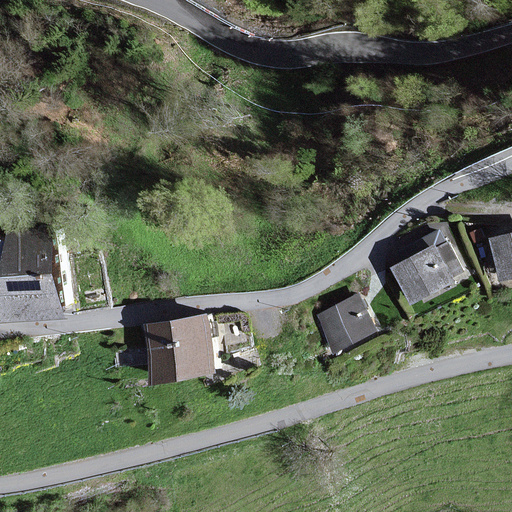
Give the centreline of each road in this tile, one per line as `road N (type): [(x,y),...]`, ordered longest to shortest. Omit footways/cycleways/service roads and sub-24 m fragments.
road 1 (residential): [(511,163),(430,195),(359,256),(294,293),(42,325),(0,321)]
road 2 (unclassified): [(511,352),(0,485)]
road 3 (tertiary): [(511,34),(452,51),(274,53),(161,0)]
